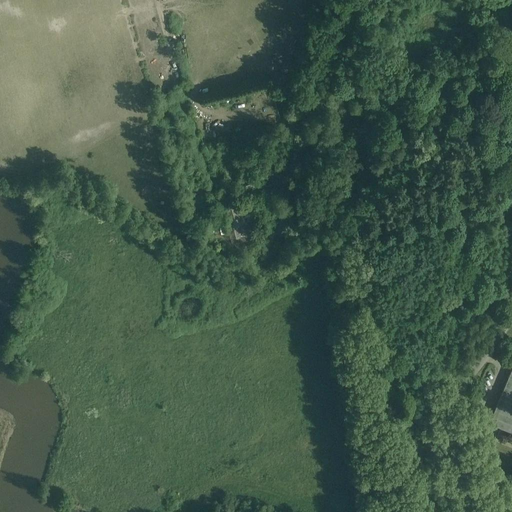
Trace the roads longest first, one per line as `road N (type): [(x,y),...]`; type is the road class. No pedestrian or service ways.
road 1 (unclassified): [(478,511),(455,402),(511,315)]
road 2 (track): [(212,190),(160,0)]
